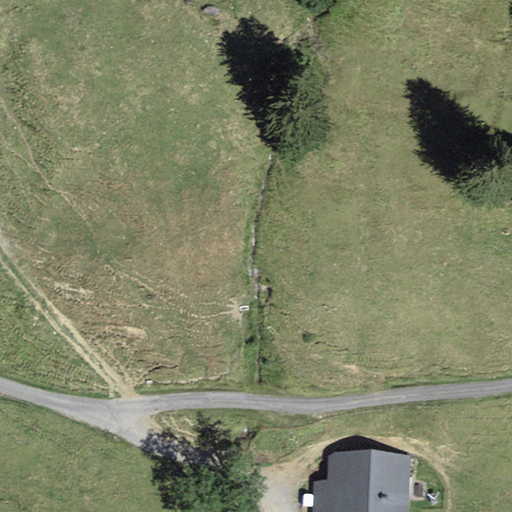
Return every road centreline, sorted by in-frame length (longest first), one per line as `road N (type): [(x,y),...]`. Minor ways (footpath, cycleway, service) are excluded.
road 1 (unclassified): [(511,385),(340,404),(118,408),(52,402),(0,386)]
road 2 (track): [(118,408),(140,440),(206,467),(212,511)]
